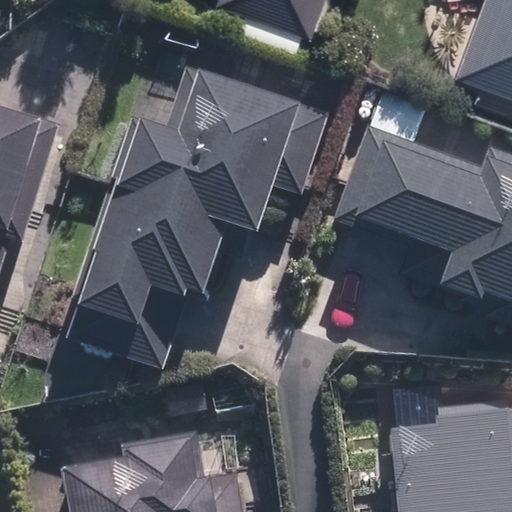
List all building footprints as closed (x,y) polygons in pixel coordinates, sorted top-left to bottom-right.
[(255,0),(321,24),(329,0),(255,0)] [(511,0),(481,0),(459,66),(511,84),(511,0)] [(135,115),(75,334),(178,363),(218,217),(278,236),(317,112),(191,73),(175,126),(135,115)] [(0,309),(57,128),(0,110),(0,309)] [(511,304),(511,154),(492,148),(485,169),(365,126),(331,220),(454,265),(448,284),(511,304)] [(511,511),(511,415),(407,424),(414,511),(511,511)] [(245,511),(236,451),(82,476),(88,511),(245,511)]
